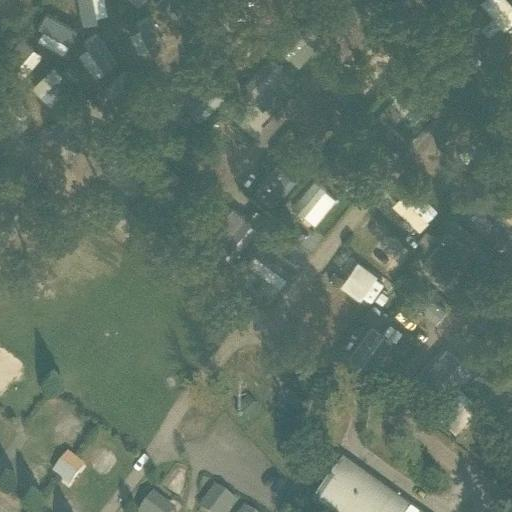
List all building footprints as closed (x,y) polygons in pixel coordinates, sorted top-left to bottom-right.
[(346,0),(358,11),(367,0),(346,0)] [(314,11),(323,19),(329,12),(320,4),(314,11)] [(475,7),(468,14),(478,24),(485,17),(475,7)] [(279,48),(298,64),(329,28),(309,12),(279,48)] [(231,42),(247,59),(265,42),(249,25),(231,42)] [(78,45),(51,75),(65,87),(92,58),(78,45)] [(43,54),(36,67),(49,74),(56,61),(43,54)] [(271,55),(238,85),(260,108),(293,78),(271,55)] [(201,73),(178,100),(200,119),(223,92),(201,73)] [(26,79),(9,99),(36,123),(53,103),(26,79)] [(391,123),(416,107),(404,89),(377,106),(388,122),(379,128),(385,138),(377,143),(383,152),(402,140),(391,123)] [(233,104),(227,111),(238,122),(244,115),(233,104)] [(58,110),(49,135),(64,141),(73,116),(58,110)] [(478,135),(457,153),(473,170),(493,152),(478,135)] [(125,190),(141,170),(114,149),(98,169),(125,190)] [(298,157),(307,165),(313,158),(304,151),(298,157)] [(250,190),(260,198),(283,169),(273,161),(250,190)] [(496,179),(493,174),(495,172),(486,163),(477,172),(485,181),(489,185),(496,179)] [(261,197),(269,205),(295,179),(287,171),(261,197)] [(311,223),(334,195),(311,176),(288,204),(311,223)] [(390,202),(419,228),(437,208),(408,182),(390,202)] [(480,208),(501,230),(511,219),(511,200),(500,189),(496,193),(491,188),(486,193),(491,198),(480,208)] [(249,217),(259,224),(265,217),(255,209),(249,217)] [(275,233),(267,227),(260,235),(269,242),(275,233)] [(421,264),(447,278),(468,243),(442,228),(421,264)] [(384,234),(368,249),(389,271),(405,256),(384,234)] [(249,282),(257,271),(244,261),(236,273),(249,282)] [(423,272),(415,264),(408,271),(417,279),(423,272)] [(338,286),(343,278),(333,270),(327,278),(338,286)] [(387,295),(381,291),(374,299),(381,304),(387,295)] [(487,300),(477,309),(487,320),(497,312),(487,300)] [(363,315),(374,324),(381,315),(370,307),(363,315)] [(370,324),(346,359),(367,374),(392,339),(370,324)] [(511,337),(511,335),(507,330),(498,339),(503,345),(511,337)] [(401,338),(394,347),(403,355),(411,345),(401,338)] [(470,371),(447,349),(419,379),(442,401),(470,371)] [(511,389),(511,353),(494,370),(511,389)] [(478,357),(470,366),(478,373),(486,365),(478,357)] [(482,394),(472,384),(463,394),(473,404),(482,394)] [(511,412),(511,411),(511,395),(510,393),(501,401),(511,412)] [(237,411),(248,423),(259,413),(248,401),(237,411)] [(68,415),(60,425),(81,441),(89,432),(68,415)] [(109,482),(118,472),(95,450),(86,460),(109,482)] [(69,488),(84,468),(67,455),(52,475),(69,488)] [(343,463),(313,505),(323,511),(408,511),(409,511),(379,489),(379,490),(369,483),(369,482),(343,463)] [(202,503),(213,511),(230,511),(236,504),(214,487),(202,503)] [(51,506),(59,511),(69,511),(76,503),(60,492),(51,506)] [(164,511),(169,506),(153,494),(139,511),(164,511)] [(0,506),(0,511),(19,511),(22,509),(8,497),(0,506)]
